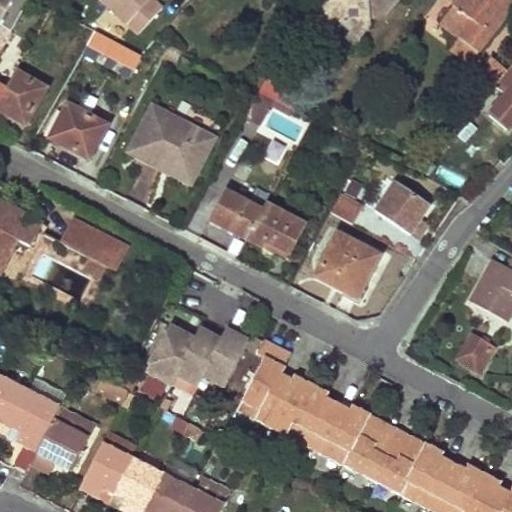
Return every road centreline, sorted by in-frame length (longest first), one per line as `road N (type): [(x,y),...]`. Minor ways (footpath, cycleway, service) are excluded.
road 1 (residential): [(0,152),(375,352)]
road 2 (residential): [(375,352),(460,231),(511,175)]
road 3 (residential): [(375,352),(511,425)]
